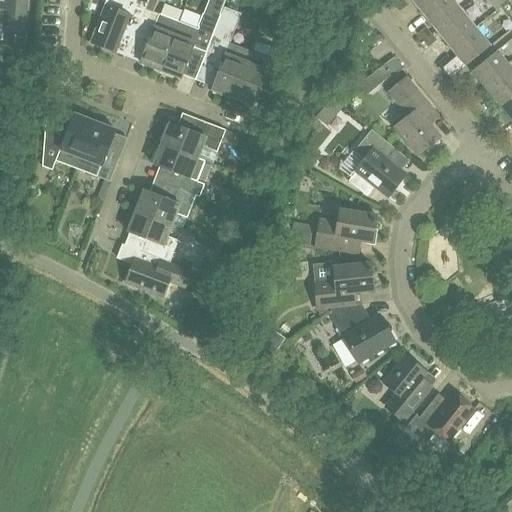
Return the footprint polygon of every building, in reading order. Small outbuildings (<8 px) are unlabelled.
[(0,0),(0,31),(23,34),(26,0),(0,0)] [(91,44),(116,54),(124,31),(135,36),(136,33),(145,10),(149,0),(129,0),(128,0),(108,0),(106,6),(91,44)] [(408,6),(403,0),(400,0),(394,6),(399,12),(408,6)] [(411,0),(422,13),(437,0),(411,0)] [(437,0),(422,13),(436,30),(460,10),(451,0),(437,0)] [(509,2),(507,0),(494,0),(501,8),(509,2)] [(224,7),(220,16),(213,36),(212,37),(203,59),(220,66),(211,91),(232,99),(250,52),(230,44),(241,14),(224,7)] [(140,63),(160,71),(179,23),(145,10),(136,33),(149,38),(140,63)] [(436,30),(450,48),(475,28),(460,10),(436,30)] [(179,23),(160,71),(181,79),(190,54),(203,59),(212,37),(213,36),(220,16),(211,13),(203,16),(197,30),(179,23)] [(417,34),(423,41),(431,34),(426,28),(417,34)] [(475,28),(450,48),(465,67),(490,47),(475,28)] [(431,34),(423,41),(428,48),(437,41),(431,34)] [(263,82),(277,88),(290,54),(275,48),(271,60),(250,52),(232,99),(253,107),(263,82)] [(487,90),(511,69),(511,62),(511,61),(507,65),(496,52),(472,72),(487,90)] [(379,69),(375,72),(384,82),(390,76),(383,68),(382,66),(379,69)] [(511,69),(487,90),(501,108),(511,99),(511,69)] [(0,71),(0,83),(10,85),(11,73),(0,71)] [(433,110),(406,77),(389,92),(398,105),(408,116),(395,127),(418,155),(439,138),(423,118),(433,110)] [(332,99),(319,115),(330,124),(342,108),(332,99)] [(511,99),(501,108),(511,120),(511,99)] [(56,127),(45,124),(42,167),(52,171),(56,162),(76,170),(95,123),(74,114),(64,139),(53,135),(56,127)] [(170,124),(162,145),(198,159),(202,147),(217,153),(225,131),(199,121),(195,133),(170,124)] [(116,131),(95,123),(76,170),(110,183),(119,160),(106,155),(116,131)] [(404,175),(401,172),(381,156),(389,146),(392,148),(393,147),(390,145),(370,129),(352,151),(364,161),(351,178),(347,182),(367,197),(375,188),(385,196),(386,196),(404,175)] [(190,179),(198,159),(162,145),(153,166),(178,175),(173,188),(196,196),(199,198),(204,185),(190,179)] [(241,148),(240,155),(244,160),(251,161),(257,156),(257,149),(252,145),(245,145),(241,148)] [(144,191),(136,212),(171,226),(176,214),(187,219),(196,196),(173,188),(169,200),(144,191)] [(339,210),(337,223),(320,220),(316,247),(359,254),(361,242),(372,243),(376,216),(339,210)] [(167,237),(171,226),(136,212),(127,233),(152,242),(147,255),(161,260),(170,264),(178,241),(167,237)] [(26,229),(23,221),(19,219),(15,229),(25,232),(26,229)] [(290,243),(310,246),(313,225),(293,222),(290,243)] [(190,272),(170,264),(161,260),(158,268),(134,258),(125,283),(163,298),(169,282),(184,288),(190,272)] [(198,274),(204,277),(210,280),(215,266),(203,261),(198,274)] [(314,265),(316,293),(318,310),(330,309),(350,307),(348,293),(374,291),(371,262),(333,265),(333,263),(314,265)] [(191,286),(199,289),(207,293),(212,280),(196,274),(191,286)] [(358,307),(350,307),(330,309),(328,311),(342,335),(357,362),(394,341),(379,314),(366,322),(358,307)] [(273,332),(266,342),(277,350),(284,339),(273,332)] [(290,345),(280,356),(291,366),(298,357),(298,353),(290,345)] [(419,375),(424,369),(405,354),(383,383),(396,393),(386,406),(405,420),(432,386),(419,375)] [(445,405),(436,398),(420,418),(416,415),(406,427),(427,444),(437,431),(452,442),(477,410),(455,392),(445,405)] [(397,421),(385,436),(393,443),(405,427),(397,421)] [(415,440),(404,431),(394,443),(405,452),(415,440)]
